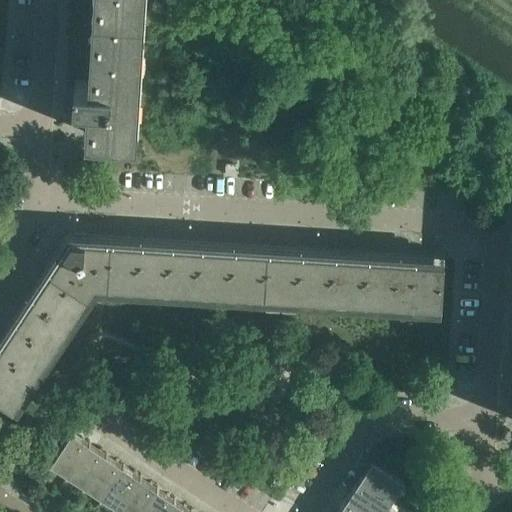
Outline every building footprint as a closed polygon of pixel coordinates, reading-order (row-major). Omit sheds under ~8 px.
[(89,78),(93,0),(71,0),(66,95),(64,115),(66,115),(66,113),(87,114),(88,96),(73,95),(74,77),(89,78)] [(138,133),(145,0),(93,0),(89,78),(88,96),(87,114),(89,114),(88,130),(86,130),(86,133),(139,136),(139,133),(138,133)] [(88,96),(89,78),(74,77),(73,95),(88,96)] [(442,305),(445,260),(85,239),(86,233),(77,232),(76,232),(72,237),(65,237),(65,238),(60,245),(65,249),(0,346),(0,398),(13,407),(95,284),(442,305)] [(67,478),(90,442),(72,430),(49,466),(67,478)] [(84,489),(107,453),(90,442),(67,478),(84,489)] [(101,500),(124,464),(107,453),(84,489),(101,500)] [(409,481),(373,458),(373,457),(361,475),(397,499),(409,481)] [(118,511),(141,475),(124,464),(101,500),(118,511)] [(118,511),(141,511),(158,487),(141,475),(118,511)] [(388,511),(397,499),(361,475),(350,492),(379,511),(388,511)] [(165,511),(175,498),(158,487),(141,511),(165,511)] [(379,511),(350,492),(339,509),(342,511),(379,511)] [(190,511),(192,509),(175,498),(165,511),(190,511)]
